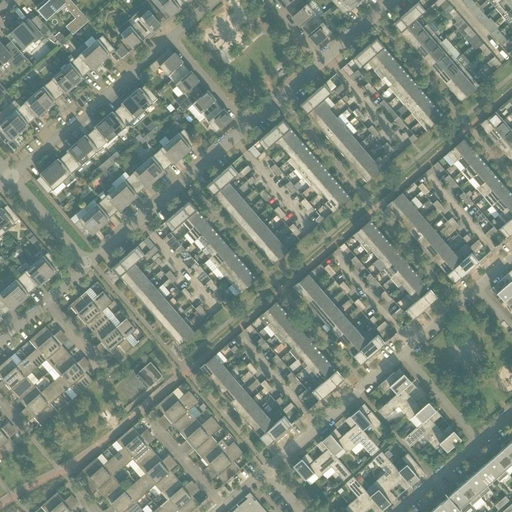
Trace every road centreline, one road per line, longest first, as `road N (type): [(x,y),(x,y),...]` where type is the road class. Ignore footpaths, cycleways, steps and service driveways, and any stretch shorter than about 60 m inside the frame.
road 1 (residential): [(9,176),(169,38)]
road 2 (residential): [(86,265),(246,128)]
road 3 (residential): [(265,470),(400,353)]
